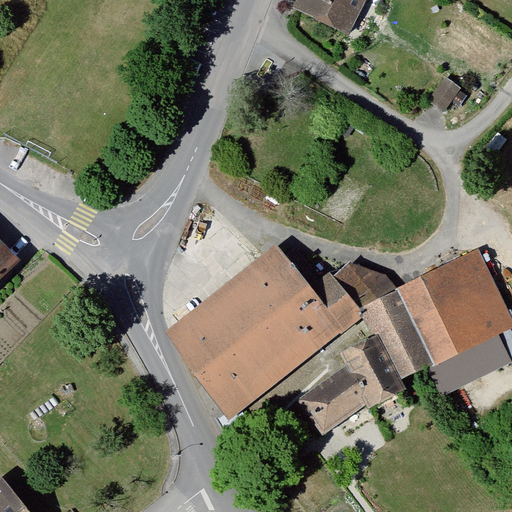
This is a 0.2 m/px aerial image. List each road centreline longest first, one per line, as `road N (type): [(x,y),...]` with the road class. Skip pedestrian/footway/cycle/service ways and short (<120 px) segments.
road 1 (residential): [(511,91),(447,150),(252,18)]
road 2 (tertiary): [(252,18),(184,178),(157,219),(121,252)]
road 3 (tertiary): [(221,479),(148,334),(121,252)]
road 4 (tertiary): [(121,252),(0,186)]
